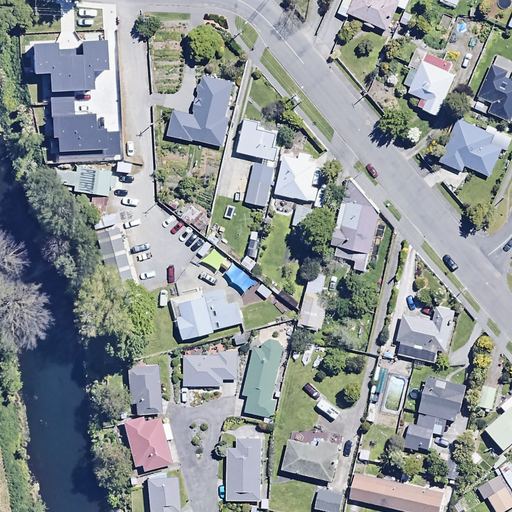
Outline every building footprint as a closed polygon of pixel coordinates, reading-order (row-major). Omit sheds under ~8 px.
[(385,0),(384,0),(356,0),(355,2),(350,0),(344,0),(337,17),(348,23),(350,20),(375,33),(376,31),(386,36),(398,11),(404,14),(410,2),(406,0),(385,0)] [(459,0),(442,0),(441,4),(456,10),(459,0)] [(66,58),(71,63),(78,64),(84,62),(89,58),(90,51),(88,45),(83,40),(77,39),(71,41),(66,45),(64,52),(66,58)] [(40,61),(47,66),(52,66),(57,64),(62,59),(63,53),(61,47),(55,41),(49,40),(42,43),(38,49),(37,55),(40,61)] [(439,122),(455,81),(449,78),(453,68),(417,54),(404,89),(411,92),(409,98),(421,103),(417,113),(439,122)] [(499,58),(493,69),(491,68),(476,100),(491,107),(487,117),(509,128),(511,121),(511,82),(511,84),(505,81),(508,75),(505,74),(510,63),(499,58)] [(68,84),(71,88),(77,90),(84,89),(88,85),(90,79),(88,73),(84,69),(79,68),(73,69),(69,73),(67,78),(68,84)] [(42,81),(43,86),(48,91),(55,92),(62,88),(65,81),(64,76),(60,72),(55,70),(51,70),(46,73),(43,76),(42,81)] [(194,73),(185,73),(183,90),(193,91),(194,73)] [(195,96),(183,94),(179,112),(191,114),(195,96)] [(212,99),(199,96),(193,125),(186,124),(183,134),(206,139),(208,132),(229,137),(237,102),(212,97),(212,99)] [(494,138),(457,121),(438,164),(464,176),(467,171),(488,181),(501,153),(489,148),(494,138)] [(261,126),(245,122),(237,157),(275,165),(278,154),(272,153),(276,139),(259,135),(261,126)] [(298,162),(284,159),(275,198),(314,206),(318,192),(312,191),(317,166),(308,165),(310,157),(300,155),(298,162)] [(276,171),(254,166),(245,206),(267,211),(276,171)] [(129,169),(116,167),(115,176),(128,178),(129,169)] [(72,198),(91,201),(89,215),(104,218),(108,190),(113,191),(115,181),(110,180),(111,176),(76,170),(75,178),(58,176),(56,188),(73,191),(72,198)] [(337,251),(335,260),(356,265),(354,273),(366,276),(379,219),(348,182),(333,250),(337,251)] [(319,215),(298,209),(293,229),(314,235),(319,215)] [(118,232),(95,238),(110,298),(133,292),(118,232)] [(257,267),(247,259),(240,267),(250,275),(257,267)] [(326,280),(311,276),(299,331),(320,335),(327,304),(321,303),(326,280)] [(263,287),(257,295),(267,303),(273,296),(263,287)] [(182,338),(241,323),(237,306),(228,309),(224,293),(203,298),(201,290),(182,295),(183,299),(170,302),(173,316),(176,315),(182,338)] [(435,306),(432,318),(403,311),(396,339),(399,340),(396,352),(433,362),(436,349),(443,351),(454,311),(435,306)] [(271,399),(282,348),(278,340),(270,338),(263,342),(262,347),(252,345),(241,393),(247,395),(243,411),(263,415),(262,422),(270,424),(275,400),(271,399)] [(182,386),(222,386),(222,378),(235,378),(235,352),(219,352),(219,356),(182,356),(182,386)] [(158,371),(127,373),(129,414),(160,412),(158,371)] [(464,384),(427,375),(415,425),(408,424),(402,448),(416,451),(417,448),(426,450),(430,433),(440,436),(444,419),(455,421),(464,384)] [(496,389),(481,385),(476,406),(491,409),(496,389)] [(503,452),(511,443),(511,396),(502,406),(505,410),(483,430),(503,452)] [(141,416),(123,420),(133,466),(140,464),(142,471),(172,464),(166,439),(171,437),(167,423),(159,424),(157,418),(142,422),(141,416)] [(259,502),(260,438),(236,437),(236,446),(226,446),(226,501),(259,502)] [(281,470),(331,482),(339,450),(335,449),(336,445),(319,441),(318,445),(289,438),(281,470)] [(371,451),(360,449),(358,460),(369,461),(371,451)] [(472,449),(465,455),(474,464),(481,458),(472,449)] [(454,481),(460,461),(448,458),(443,478),(454,481)] [(511,474),(506,464),(498,469),(511,491),(511,474)] [(354,473),(348,498),(407,511),(438,511),(443,494),(354,473)] [(501,511),(511,505),(511,500),(497,475),(476,488),(482,499),(486,497),(494,511),(501,511)] [(177,511),(175,477),(145,479),(147,511),(177,511)] [(319,488),(314,510),(324,511),(338,511),(343,494),(319,488)]
